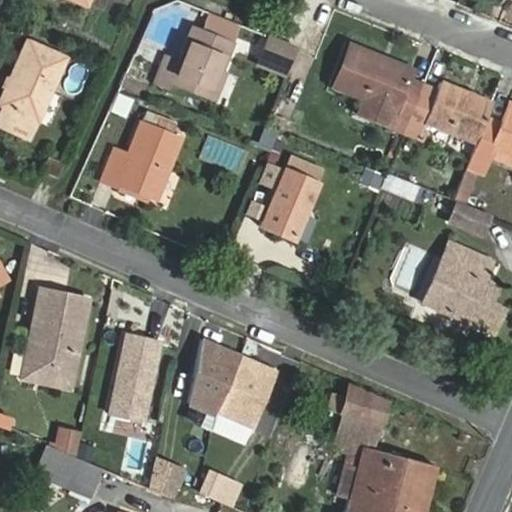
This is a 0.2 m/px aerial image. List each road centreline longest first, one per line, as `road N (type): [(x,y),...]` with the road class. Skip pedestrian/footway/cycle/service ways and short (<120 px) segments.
road 1 (residential): [(511,417),(0,203)]
road 2 (residential): [(382,0),(511,50)]
